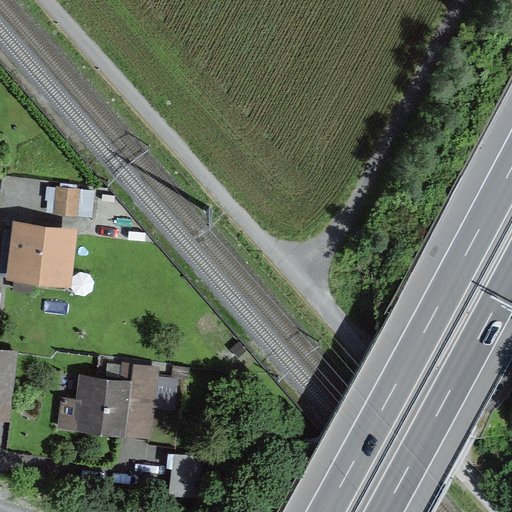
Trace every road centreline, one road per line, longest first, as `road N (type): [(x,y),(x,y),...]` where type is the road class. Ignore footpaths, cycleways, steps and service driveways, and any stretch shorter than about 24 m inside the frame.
road 1 (motorway): [(511,167),(326,511)]
road 2 (motorway): [(384,511),(511,274)]
road 3 (residential): [(0,461),(122,475)]
